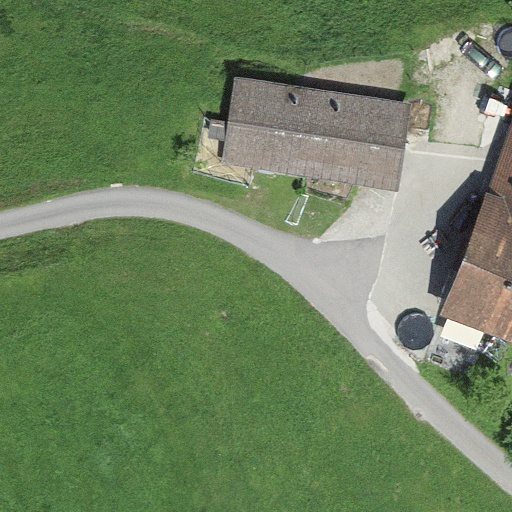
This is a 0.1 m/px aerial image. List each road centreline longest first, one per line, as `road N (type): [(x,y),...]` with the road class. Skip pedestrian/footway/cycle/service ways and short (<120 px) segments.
road 1 (track): [(0,227),(110,204),(181,202),(228,218),(296,270)]
road 2 (unclassified): [(296,270),(511,479)]
